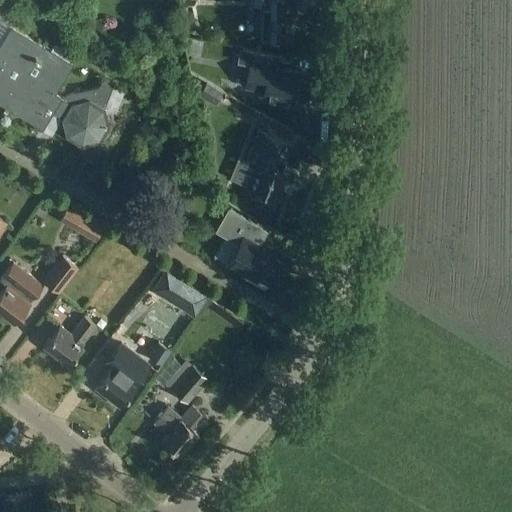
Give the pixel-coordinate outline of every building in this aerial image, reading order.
[(252,19),(261,19),(261,36),(291,37),(292,11),(295,12),(295,0),(245,0),(245,3),(253,4),(252,19)] [(109,126),(104,109),(104,107),(106,101),(108,96),(112,87),(102,82),(98,87),(60,97),(53,93),(71,63),(71,62),(11,25),(10,27),(0,43),(0,102),(41,127),(51,111),(62,118),(68,136),(83,145),(99,141),(109,126)] [(261,98),(292,104),(298,71),(275,67),(277,55),(252,51),(245,87),(263,90),(261,98)] [(200,94),(215,104),(221,93),(206,84),(200,94)] [(247,188),(279,201),(289,176),(279,172),(291,143),(258,130),(246,160),(257,164),(247,188)] [(93,167),(86,177),(97,186),(105,175),(93,167)] [(228,210),(216,230),(239,243),(226,265),(241,274),(243,270),(268,285),(284,257),(259,243),(266,231),(228,210)] [(78,216),(71,227),(95,241),(102,229),(78,216)] [(62,256),(42,280),(58,292),(78,268),(62,256)] [(0,291),(0,312),(14,323),(30,302),(29,301),(43,283),(13,260),(0,277),(0,280),(5,285),(0,291)] [(83,343),(97,326),(84,316),(71,334),(60,325),(43,346),(67,365),(84,344),(83,343)] [(158,343),(144,362),(156,370),(170,351),(158,343)] [(125,376),(138,358),(127,349),(113,367),(112,366),(96,387),(119,406),(136,385),(125,376)] [(192,365),(172,389),(188,402),(208,378),(192,365)] [(208,418),(192,405),(181,418),(167,407),(154,422),(168,434),(162,441),(178,455),(198,432),(197,432),(208,418)] [(28,511),(26,494),(4,498),(4,496),(0,496),(0,507),(6,507),(6,511),(28,511)]
